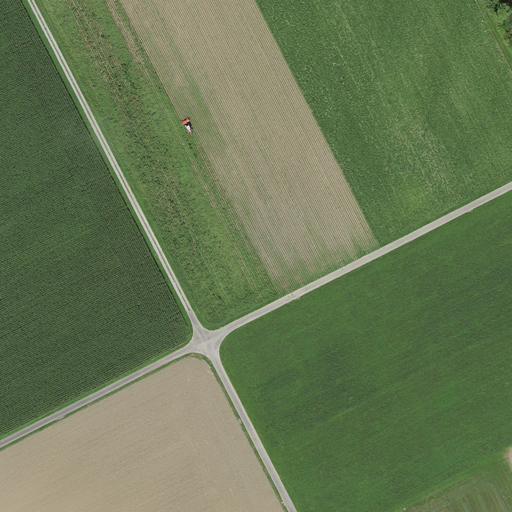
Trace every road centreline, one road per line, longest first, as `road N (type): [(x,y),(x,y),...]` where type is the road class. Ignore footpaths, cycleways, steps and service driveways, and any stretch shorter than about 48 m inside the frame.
road 1 (unclassified): [(31,0),(205,341)]
road 2 (unclassified): [(511,185),(205,341)]
road 3 (unclassified): [(205,341),(0,446)]
road 4 (unclassified): [(205,341),(293,511)]
